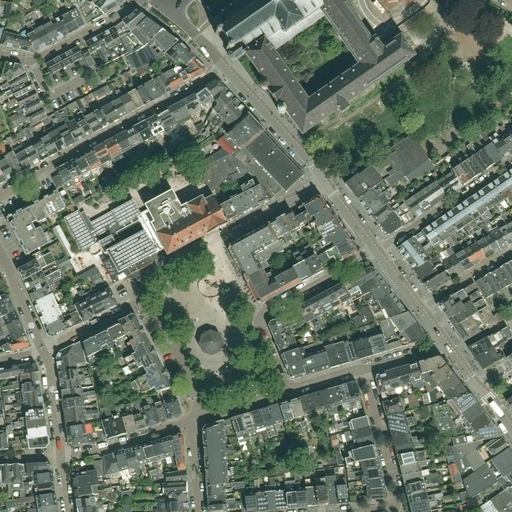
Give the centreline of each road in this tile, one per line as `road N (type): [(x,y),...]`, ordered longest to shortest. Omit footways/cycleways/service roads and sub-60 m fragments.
road 1 (residential): [(222,67),(0,195)]
road 2 (residential): [(195,388),(157,315),(140,305),(42,350)]
road 3 (residential): [(273,365),(260,315),(374,251)]
road 4 (residential): [(374,251),(511,159)]
road 5 (residential): [(222,67),(325,184)]
road 6 (residential): [(399,506),(363,370)]
road 7 (residential): [(60,455),(196,422)]
road 8 (residential): [(135,0),(30,61)]
